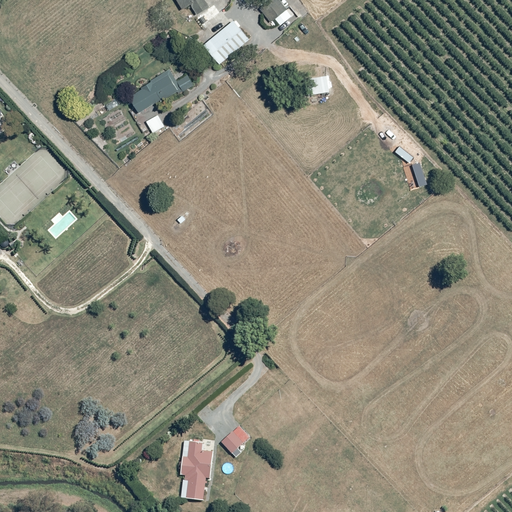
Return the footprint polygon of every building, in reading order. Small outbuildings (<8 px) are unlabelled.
[(197,14),(210,8),(205,0),(177,0),(183,9),(191,5),(197,14)] [(278,0),(263,0),(259,4),(274,22),(277,20),(281,25),(292,16),(278,0)] [(251,39),(234,19),(205,44),(221,64),(251,39)] [(178,80),(170,69),(128,94),(139,113),(178,91),(180,95),(194,85),(189,74),(178,80)] [(330,92),(328,75),(310,78),(312,94),(330,92)] [(187,219),(180,213),(174,218),(181,225),(187,219)] [(250,437),(239,426),(222,443),(236,458),(248,447),(245,443),(250,437)] [(180,476),(185,477),(183,499),(204,501),(207,476),(211,476),(214,452),(203,451),(204,444),(187,442),(186,455),(182,454),(180,476)]
